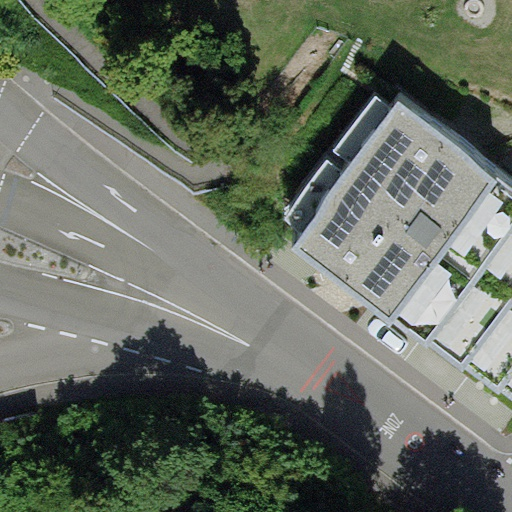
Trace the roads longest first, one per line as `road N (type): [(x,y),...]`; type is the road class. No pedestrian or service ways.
road 1 (residential): [(321,377),(122,228)]
road 2 (residential): [(321,377),(505,511)]
road 3 (residential): [(122,228),(0,100)]
road 4 (residential): [(0,284),(166,344)]
road 5 (residential): [(0,365),(52,351),(166,344)]
road 6 (residential): [(166,344),(321,377)]
road 7 (residential): [(122,228),(0,198)]
